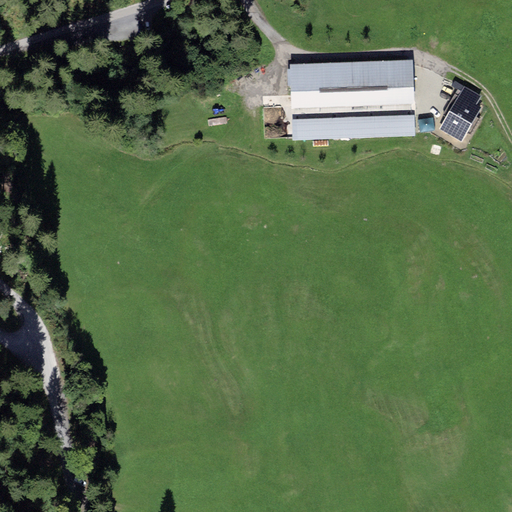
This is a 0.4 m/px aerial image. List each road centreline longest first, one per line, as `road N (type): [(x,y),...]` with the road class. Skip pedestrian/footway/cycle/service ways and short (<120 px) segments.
road 1 (track): [(246,0),(276,42),(295,52),(431,57),(493,100),(511,138)]
road 2 (track): [(33,341),(57,404),(76,511)]
road 3 (unclassified): [(160,0),(0,49)]
